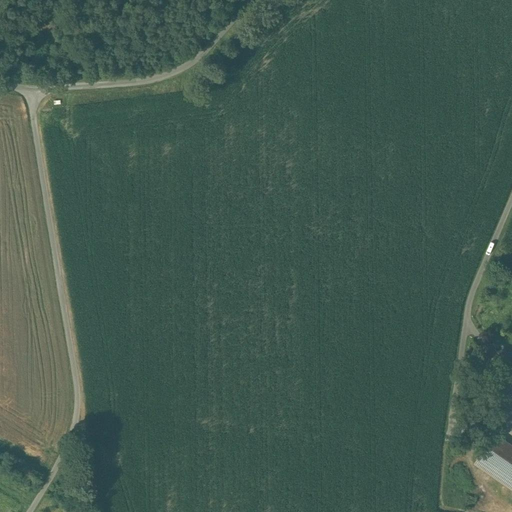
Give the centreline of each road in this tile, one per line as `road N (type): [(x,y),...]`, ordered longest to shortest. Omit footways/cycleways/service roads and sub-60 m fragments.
road 1 (track): [(77,394),(447,437),(465,326)]
road 2 (unclassified): [(248,0),(205,50),(150,79),(29,91),(0,85)]
